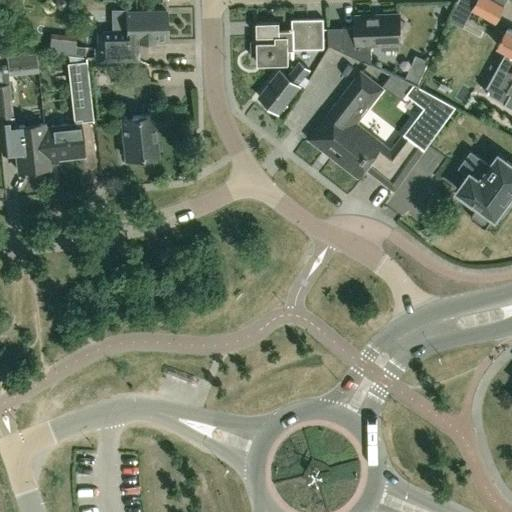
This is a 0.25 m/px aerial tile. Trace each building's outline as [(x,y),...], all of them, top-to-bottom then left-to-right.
[(459,0),(472,7),(471,8),(495,22),(505,4),(504,4),(506,0),(459,0)] [(154,40),(166,40),(166,10),(112,11),(113,31),(104,31),(99,37),(100,61),(139,60),(138,41),(154,41),(154,40)] [(399,13),(355,15),(356,26),(340,26),(341,49),(369,62),(371,58),(371,45),(373,42),(400,41),(400,28),(405,22),(399,16),(399,13)] [(322,18),(292,19),(292,33),(280,34),(279,21),(257,22),(258,35),(275,35),(275,40),(252,41),(252,54),(258,54),(258,63),(289,62),(288,49),(324,47),(322,18)] [(511,29),(508,28),(503,38),(498,45),(507,50),(511,53),(503,67),(511,71),(511,79),(506,90),(510,92),(504,103),(511,107),(511,29)] [(48,51),(74,54),(75,45),(76,35),(50,33),(48,51)] [(75,45),(74,54),(84,55),(85,46),(75,45)] [(413,82),(417,84),(428,60),(414,54),(403,78),(413,82)] [(86,60),(67,62),(71,96),(90,94),(86,60)] [(297,83),(309,68),(299,60),(286,76),(278,69),(258,95),(278,111),(299,85),(297,83)] [(126,86),(149,84),(147,67),(124,69),(126,86)] [(394,189),(455,105),(417,84),(413,82),(406,92),(423,105),(389,150),(353,122),(380,87),(360,72),(310,138),(357,173),(363,165),(394,189)] [(9,83),(0,83),(0,117),(13,116),(9,83)] [(125,157),(156,153),(151,113),(120,117),(125,157)] [(47,167),(47,159),(43,127),(43,123),(8,127),(9,136),(13,135),(17,170),(47,167)] [(47,159),(81,155),(78,123),(43,127),(47,159)] [(490,164),(471,150),(460,165),(469,172),(457,189),(466,195),(463,198),(477,207),(471,215),(486,226),(494,216),(498,211),(502,215),(509,205),(505,202),(511,191),(511,162),(499,153),(490,164)]
